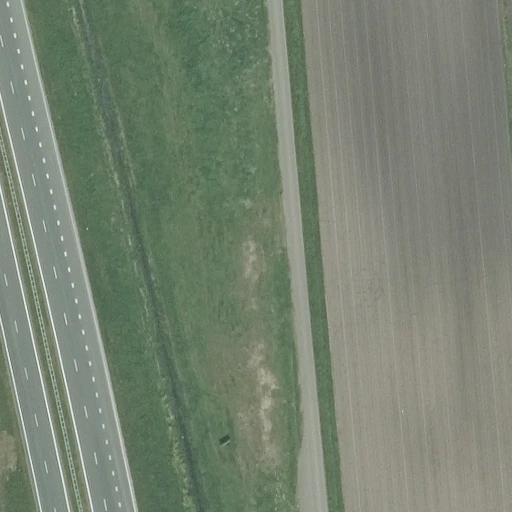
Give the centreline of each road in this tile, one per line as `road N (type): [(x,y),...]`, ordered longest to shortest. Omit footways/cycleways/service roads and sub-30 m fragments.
road 1 (unclassified): [(321,511),(274,0)]
road 2 (trunk): [(105,511),(0,28)]
road 3 (trunk): [(0,255),(53,511)]
